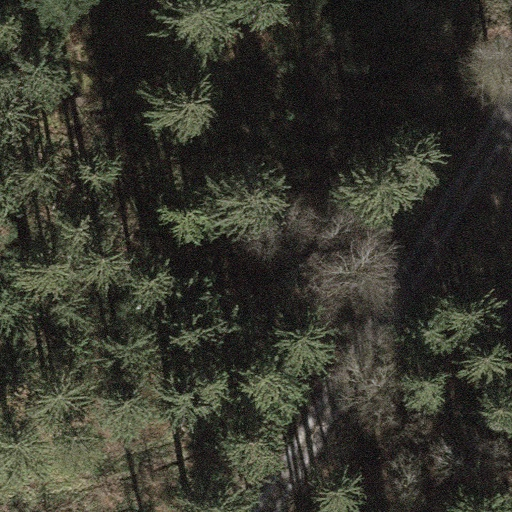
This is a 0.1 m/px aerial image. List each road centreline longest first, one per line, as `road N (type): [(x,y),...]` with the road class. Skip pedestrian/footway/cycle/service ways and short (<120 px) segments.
road 1 (track): [(511,110),(268,511)]
road 2 (track): [(366,349),(451,310),(511,311)]
